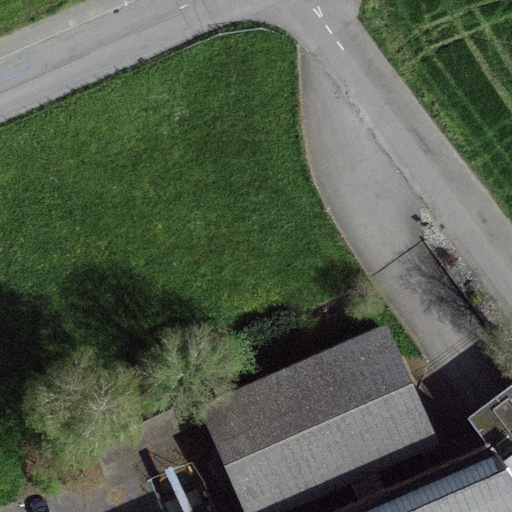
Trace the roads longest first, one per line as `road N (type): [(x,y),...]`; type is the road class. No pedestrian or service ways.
road 1 (residential): [(299,0),(511,282)]
road 2 (residential): [(0,80),(185,0)]
